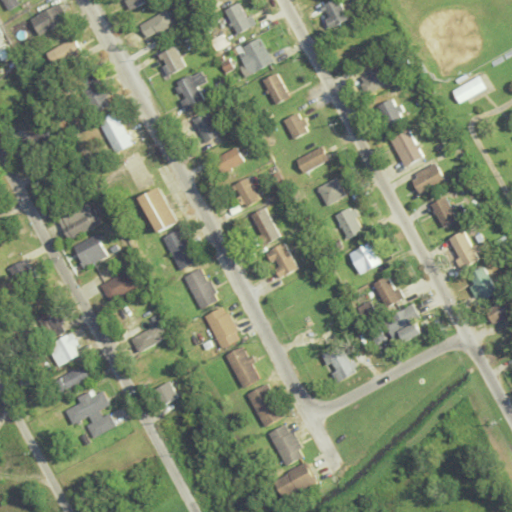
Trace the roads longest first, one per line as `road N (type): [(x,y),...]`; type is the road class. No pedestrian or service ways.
road 1 (residential): [(308,418),(80,0)]
road 2 (residential): [(511,410),(283,0)]
road 3 (residential): [(194,511),(0,158)]
road 4 (residential): [(470,336),(308,418)]
road 5 (residential): [(69,511),(0,387)]
